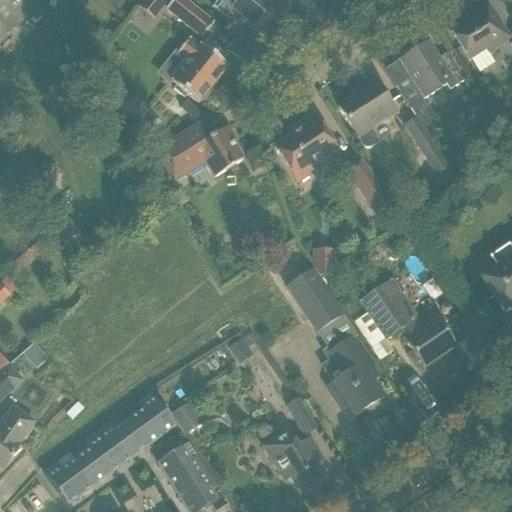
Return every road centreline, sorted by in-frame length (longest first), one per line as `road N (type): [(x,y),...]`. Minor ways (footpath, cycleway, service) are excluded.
road 1 (tertiary): [(366,511),(511,414)]
road 2 (residential): [(348,49),(314,17),(270,83),(276,96)]
